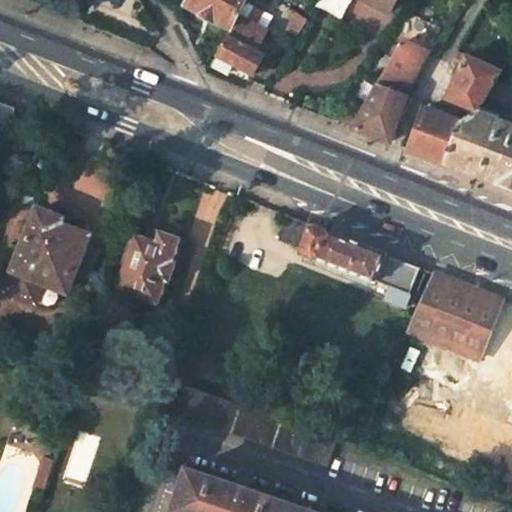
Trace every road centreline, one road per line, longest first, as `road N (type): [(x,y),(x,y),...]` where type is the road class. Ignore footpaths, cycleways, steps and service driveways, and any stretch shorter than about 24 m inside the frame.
road 1 (primary): [(185,116),(511,240)]
road 2 (primary): [(511,222),(191,101)]
road 3 (primary): [(191,101),(0,29)]
road 4 (primary): [(0,50),(185,116)]
